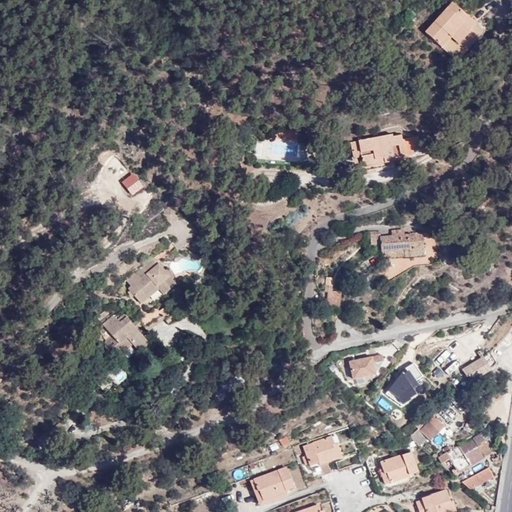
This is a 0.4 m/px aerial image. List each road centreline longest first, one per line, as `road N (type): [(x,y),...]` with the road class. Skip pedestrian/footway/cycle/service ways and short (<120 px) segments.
road 1 (residential): [(511,305),(324,350),(307,331),(316,230),(329,216),(455,173),(477,146),(507,33)]
road 2 (residential): [(33,464),(68,420),(87,435),(117,423),(145,424),(179,386),(182,330)]
road 3 (unknown): [(477,146),(463,129),(419,161),(367,179),(273,164)]
road 4 (residential): [(0,319),(163,230)]
